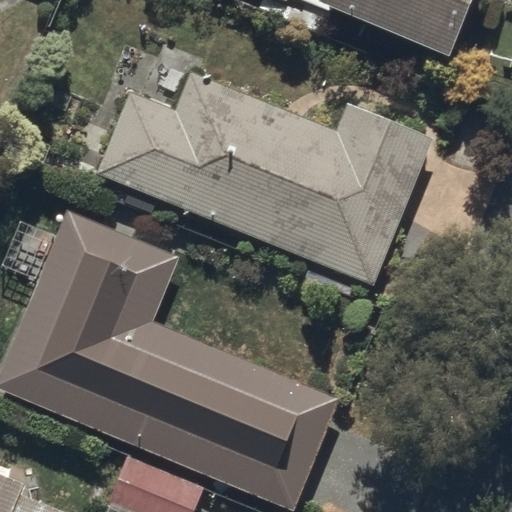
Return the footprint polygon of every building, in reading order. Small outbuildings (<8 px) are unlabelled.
[(286,0),(314,11),(318,0),(269,0),(283,6),(285,0),(286,0)] [(318,0),(314,11),(444,66),(471,0),(318,0)] [(172,115),(128,97),(94,179),(371,291),(431,144),(347,110),(335,138),(188,78),(172,115)] [(0,396),(282,511),(291,511),(336,404),(152,328),(179,262),(65,215),(0,371),(0,396)] [(0,481),(0,511),(195,511),(203,495),(127,464),(107,511),(47,511),(21,501),(25,491),(0,481)]
